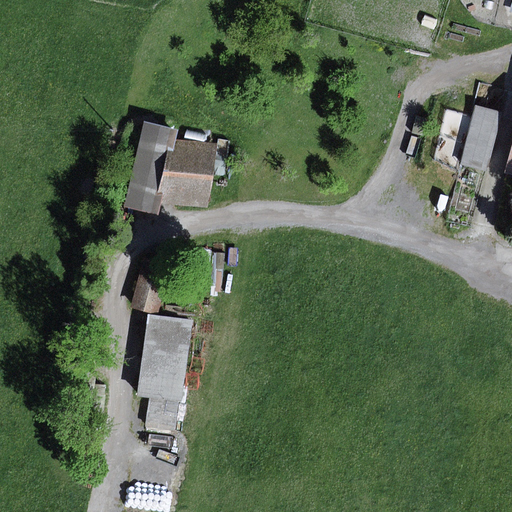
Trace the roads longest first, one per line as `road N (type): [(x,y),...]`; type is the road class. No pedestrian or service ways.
road 1 (track): [(98,511),(110,467),(115,281),(139,241),(224,217),(325,219),(511,269)]
road 2 (track): [(511,53),(425,84),(381,199)]
road 3 (track): [(511,81),(472,262)]
